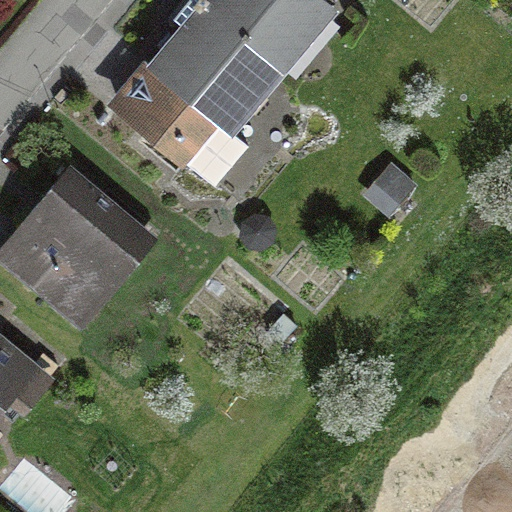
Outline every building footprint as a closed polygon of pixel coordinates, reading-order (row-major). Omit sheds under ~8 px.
[(209,0),(203,7),(289,75),(336,15),(317,0),(209,0)] [(289,75),(203,7),(126,103),(211,171),(289,75)] [(69,179),(2,257),(77,321),(144,243),(69,179)] [(240,239),(241,246),(245,252),(251,256),(258,257),(265,256),(271,252),(275,246),(276,239),(275,232),(271,226),(266,222),(259,220),(251,222),(245,226),(241,232),(240,239)] [(0,425),(38,381),(0,348),(0,425)]
